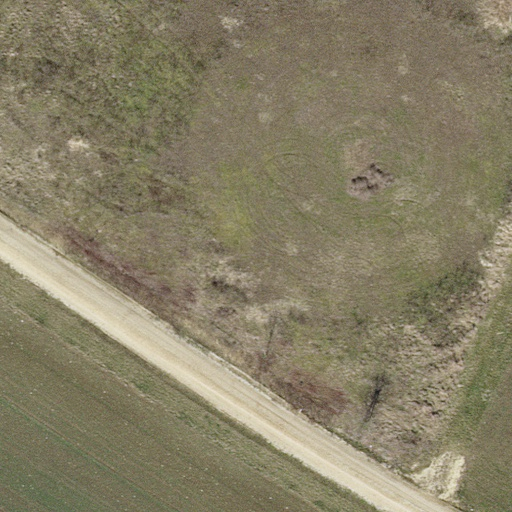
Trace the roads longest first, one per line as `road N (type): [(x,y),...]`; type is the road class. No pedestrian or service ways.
road 1 (track): [(0,234),(421,511)]
road 2 (track): [(434,511),(511,333)]
